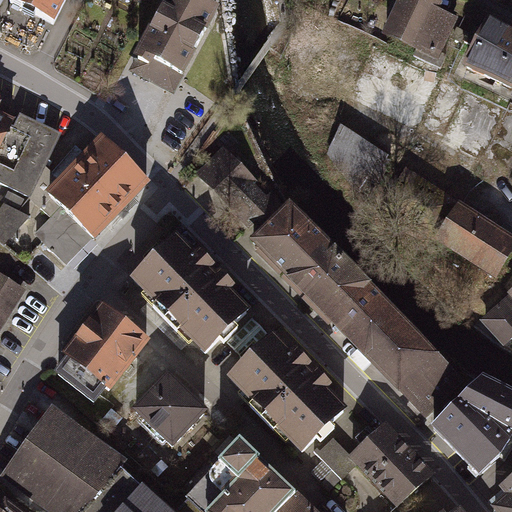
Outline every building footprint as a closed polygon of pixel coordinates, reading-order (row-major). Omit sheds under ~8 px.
[(7,0),(53,24),(56,18),(64,0),(7,0)] [(129,71),(174,94),(217,6),(204,0),(161,0),(130,58),(134,60),(129,71)] [(446,3),(438,0),(399,0),(384,34),(419,50),(416,56),(434,65),(457,17),(443,10),(446,3)] [(511,32),(485,20),(464,65),(511,87),(511,32)] [(65,143),(0,111),(0,178),(38,197),(65,143)] [(344,121),(325,155),(378,184),(397,149),(344,121)] [(100,143),(47,195),(36,206),(51,220),(36,236),(67,266),(93,239),(95,241),(146,188),(100,143)] [(286,210),(224,148),(198,174),(260,235),(286,210)] [(0,232),(14,240),(29,210),(7,199),(0,214),(0,232)] [(440,237),(496,276),(511,253),(511,235),(464,202),(440,237)] [(434,421),(470,386),(293,203),(286,210),(260,235),(255,240),(434,421)] [(249,312),(176,236),(134,277),(206,353),(249,312)] [(0,330),(24,296),(0,278),(0,330)] [(511,291),(482,321),(504,345),(511,337),(511,291)] [(149,368),(104,330),(69,372),(114,410),(149,368)] [(345,408),(272,336),(230,378),(304,450),(345,408)] [(208,411),(172,375),(135,413),(172,448),(208,411)] [(511,396),(484,381),(436,429),(478,475),(496,459),(511,433),(511,396)] [(173,511),(123,466),(128,459),(52,405),(3,477),(49,511),(173,511)] [(383,426),(351,456),(397,505),(429,475),(383,426)] [(319,511),(240,437),(188,498),(191,501),(179,511),(319,511)] [(495,511),(511,511),(511,483),(503,492),(509,499),(495,511)] [(0,505),(0,511),(26,511),(7,497),(0,505)]
